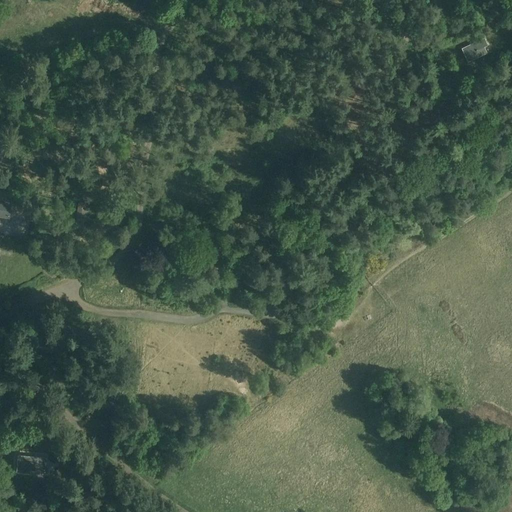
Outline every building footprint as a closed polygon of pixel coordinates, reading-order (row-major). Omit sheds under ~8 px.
[(486,53),(484,46),(487,44),(483,38),(461,48),(467,62),(486,53)] [(0,195),(0,216),(9,218),(12,198),(0,195)] [(79,225),(83,224),(85,210),(88,211),(88,207),(85,207),(85,202),(78,201),(75,223),(79,225)] [(230,312),(226,343),(256,347),(261,317),(230,312)] [(45,457),(18,454),(16,471),(30,472),(30,470),(45,471),(45,457)]
